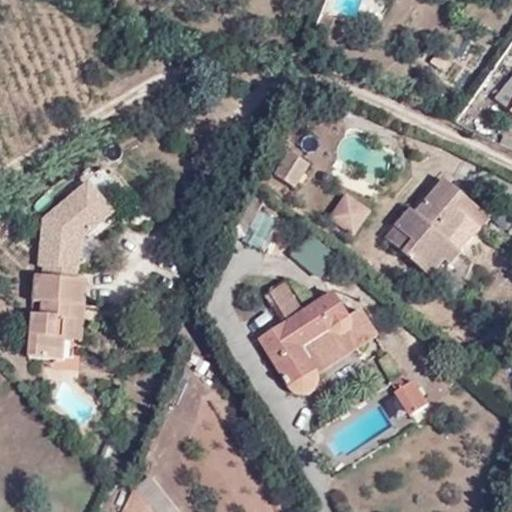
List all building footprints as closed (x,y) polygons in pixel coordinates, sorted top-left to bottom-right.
[(327,34),(334,20),(323,14),(317,28),(327,34)] [(511,111),(511,78),(496,99),(511,111)] [(284,153),(271,174),(291,187),(304,166),(284,153)] [(48,220),(43,266),(48,266),(77,270),(81,270),(85,239),(85,234),(90,230),(93,233),(117,213),(93,184),(64,207),(71,216),(64,222),(48,220)] [(417,246),(406,257),(431,279),(477,227),(456,209),(465,199),(449,184),(428,208),(433,213),(424,224),(418,218),(413,214),(398,231),(403,235),(417,246)] [(482,232),(491,221),(465,199),(456,209),(477,227),(431,279),(436,283),(482,232)] [(64,207),(48,220),(64,222),(71,216),(64,207)] [(428,208),(418,218),(424,224),(433,213),(428,208)] [(356,220),(341,210),(336,218),(350,228),(356,220)] [(264,252),(278,222),(257,211),(242,242),(264,252)] [(85,239),(93,233),(90,230),(85,234),(85,239)] [(403,235),(393,246),(406,257),(417,246),(403,235)] [(326,255),(303,239),(293,254),(316,271),(326,255)] [(48,266),(47,276),(80,280),(81,270),(77,270),(48,266)] [(71,319),(73,305),(85,307),(87,281),(80,280),(47,276),(37,275),(34,302),(43,303),(41,316),(33,315),(30,358),(62,361),(64,340),(75,341),(77,320),(71,319)] [(288,291),(273,301),(288,324),(303,314),(288,291)] [(303,314),(288,324),(259,341),(288,387),(295,393),(305,395),(311,392),(317,386),(318,377),(301,347),(331,329),(337,334),(345,334),(349,331),(351,328),(351,323),(346,315),(334,294),(303,314)] [(75,341),(82,341),(85,307),(73,305),(71,319),(77,320),(75,341)] [(357,308),(346,315),(351,323),(351,328),(349,331),(345,334),(337,334),(331,329),(301,347),(318,377),(375,338),(357,308)] [(380,402),(394,425),(427,405),(413,382),(380,402)] [(176,511),(150,478),(136,489),(153,511),(176,511)] [(153,511),(136,489),(135,488),(122,511),(153,511)]
